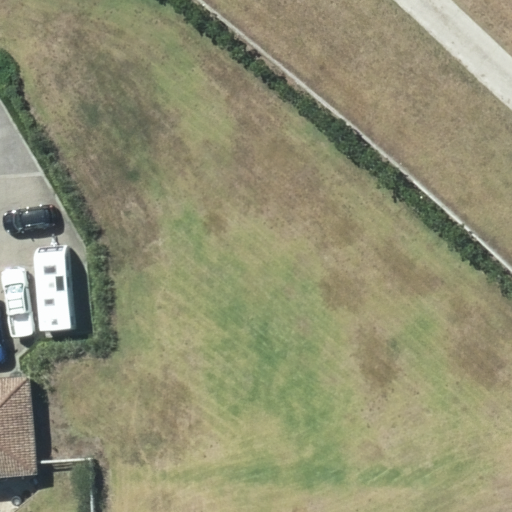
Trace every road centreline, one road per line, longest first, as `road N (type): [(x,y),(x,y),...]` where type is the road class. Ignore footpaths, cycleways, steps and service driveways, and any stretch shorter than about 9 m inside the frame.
road 1 (residential): [(511,153),(327,0)]
road 2 (unknown): [(24,0),(74,194)]
